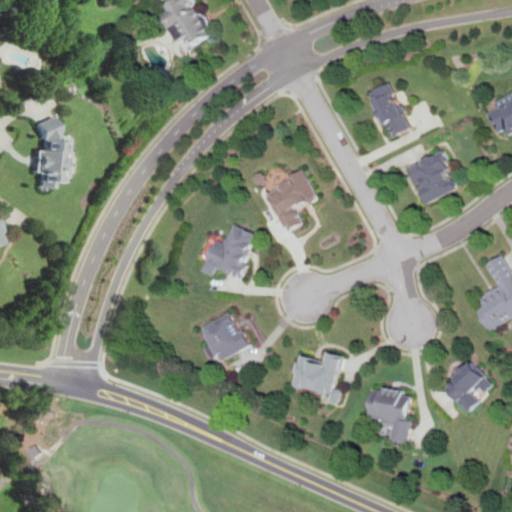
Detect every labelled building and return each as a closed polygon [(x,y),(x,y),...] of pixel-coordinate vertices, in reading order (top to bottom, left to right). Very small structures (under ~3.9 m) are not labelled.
[(178,42),(188,37),(193,46),(216,34),(199,0),(166,0),(171,10),(164,14),(178,42)] [(371,91),(391,139),(415,129),(395,81),(371,91)] [(511,92),(495,101),(499,108),(491,112),(504,138),(511,134),(511,92)] [(35,121),(43,143),(42,147),(36,149),(35,162),(39,173),(39,189),(53,189),(53,183),(68,177),(69,136),(60,135),(53,115),(35,121)] [(411,165),(428,203),(464,187),(447,149),(411,165)] [(290,232),(310,222),(303,207),(323,198),(309,168),(269,188),(290,232)] [(218,238),(208,266),(246,278),(261,231),(237,223),(231,242),(218,238)] [(511,323),(511,262),(507,253),(489,263),(501,284),(482,295),(487,304),(480,308),(494,334),(511,323)] [(254,346),(238,310),(207,324),(216,342),(209,346),(217,363),(254,346)] [(303,353),(294,384),(333,395),(332,400),(341,402),(344,388),(338,386),(347,354),(330,349),(327,360),(303,353)] [(472,412),(500,384),(474,358),(446,386),(472,412)] [(372,417),(393,420),(390,439),(411,442),(418,389),(376,383),(372,417)] [(29,450),(36,444),(42,452),(35,458),(29,450)]
